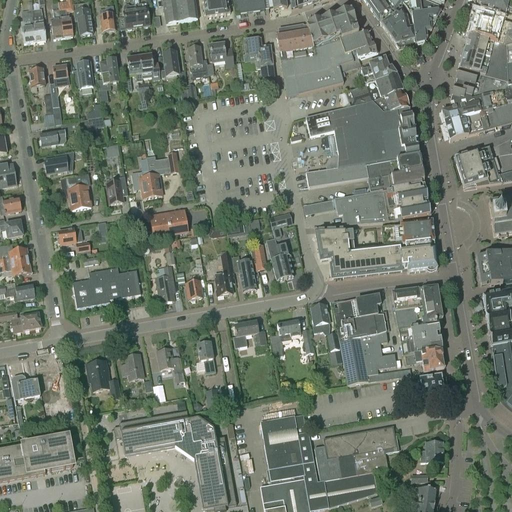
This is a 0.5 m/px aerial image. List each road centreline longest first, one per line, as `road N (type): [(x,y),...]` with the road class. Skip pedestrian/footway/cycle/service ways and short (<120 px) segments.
road 1 (residential): [(9,60),(269,25),(351,1)]
road 2 (residential): [(58,342),(308,298)]
road 3 (residential): [(429,80),(427,127),(455,279)]
road 4 (residential): [(40,232),(9,60)]
road 5 (residential): [(40,232),(212,201)]
road 6 (residential): [(455,279),(476,405),(511,436)]
road 7 (residential): [(455,279),(308,298)]
